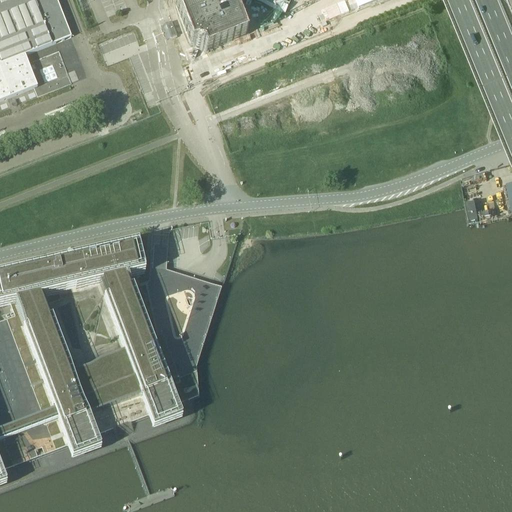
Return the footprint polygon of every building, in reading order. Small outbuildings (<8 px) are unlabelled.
[(74,47),(56,0),(0,0),(0,102),(34,89),(37,98),(87,78),(74,47)] [(187,0),(175,5),(191,46),(196,44),(192,55),(199,58),(203,47),(204,47),(205,52),(247,36),(232,0),(187,0)] [(257,0),(281,10),(285,0),(257,0)] [(171,23),(165,26),(167,29),(170,39),(176,37),(173,27),(171,23)] [(0,142),(8,140),(5,130),(0,132),(0,142)] [(474,205),(465,206),(468,225),(478,223),(474,205)] [(198,360),(220,290),(210,287),(200,283),(165,272),(168,236),(152,235),(152,236),(150,259),(148,283),(138,287),(135,278),(144,275),(140,260),(137,246),(57,265),(0,277),(0,308),(9,307),(14,319),(0,324),(0,473),(1,473),(12,469),(31,461),(36,459),(44,457),(44,456),(65,449),(66,448),(67,449),(67,450),(72,463),(100,452),(95,439),(95,438),(94,437),(112,431),(131,424),(148,417),(148,418),(154,432),(180,422),(181,422),(176,408),(175,407),(177,406),(183,404),(187,403),(189,402),(198,399),(198,398),(196,375),(195,369),(198,360)]
